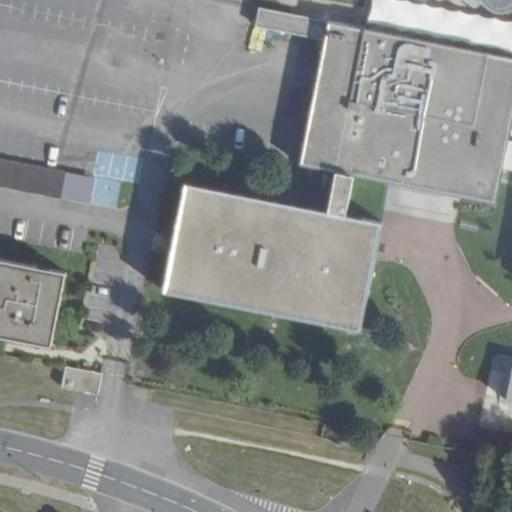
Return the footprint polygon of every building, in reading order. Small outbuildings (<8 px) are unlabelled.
[(324,40),(299,166),(338,173),(331,212),(347,215),(355,176),(405,186),(440,192),(496,204),(504,165),(511,166),(511,131),(511,126),(511,58),(481,52),(444,45),(372,31),(259,9),(256,27),(324,40)] [(65,172),(0,159),(0,186),(60,198),(65,172)] [(331,212),(187,184),(175,244),(166,291),(362,329),(377,249),(382,222),(347,215),(331,212)] [(0,331),(53,342),(67,270),(0,256),(0,331)] [(98,394),(102,374),(66,367),(62,387),(98,394)]
